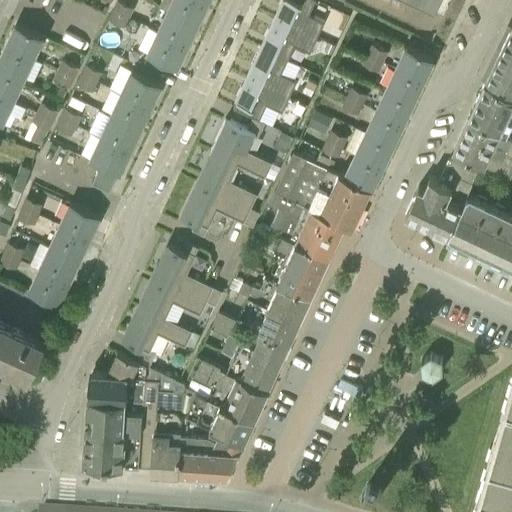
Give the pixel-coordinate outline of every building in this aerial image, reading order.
[(116,0),(112,9),(129,17),(134,7),(120,0),(116,0)] [(160,0),(158,4),(168,8),(196,21),(205,0),(160,0)] [(323,38),(330,23),(314,16),(322,0),(320,0),(287,0),(279,18),(323,38)] [(157,30),(186,43),(196,21),(168,8),(157,30)] [(116,44),(120,46),(133,19),(129,17),(112,9),(98,37),(115,45),(116,44)] [(293,61),(300,46),(315,53),(323,38),(279,18),(265,47),(293,61)] [(6,44),(33,57),(43,35),(17,23),(6,44)] [(511,23),(505,38),(486,79),(511,91),(511,23)] [(186,43),(157,30),(147,52),(175,65),(186,43)] [(366,52),(383,60),(388,50),(371,42),(366,52)] [(0,58),(0,67),(22,78),(33,57),(6,44),(0,58)] [(395,66),(422,79),(432,58),(405,45),(395,66)] [(295,97),(302,82),(286,75),(293,61),(265,47),(251,77),(295,97)] [(362,62),(378,71),(383,60),(366,52),(362,62)] [(57,68),(74,76),(79,66),(62,58),(57,68)] [(81,72),(97,81),(102,71),(85,63),(81,72)] [(385,89),(412,101),(422,79),(395,66),(385,89)] [(0,94),(12,100),(22,78),(0,67),(0,94)] [(69,86),(74,76),(57,68),(52,78),(69,86)] [(122,91),(149,104),(160,82),(132,69),(122,91)] [(93,90),(97,81),(81,72),(76,82),(93,90)] [(239,108),(253,115),(265,121),(272,105),(287,113),(295,97),(251,77),(241,99),(243,100),(239,108)] [(511,91),(486,79),(469,115),(511,134),(511,91)] [(347,95),(363,102),(367,93),(351,85),(347,95)] [(375,109),(402,122),(412,101),(385,89),(375,109)] [(111,113),(139,127),(149,104),(122,91),(111,113)] [(12,100),(0,94),(0,120),(2,121),(12,100)] [(342,105),(358,113),(363,102),(347,95),(342,105)] [(17,122),(25,103),(16,99),(8,118),(17,122)] [(36,110),(54,119),(58,109),(42,101),(36,110)] [(60,116),(76,124),(81,114),(64,106),(60,116)] [(317,106),(305,131),(322,138),(333,114),(317,106)] [(365,131),(392,143),(402,122),(375,109),(365,131)] [(42,143),(49,129),(54,119),(36,110),(31,120),(33,121),(26,137),(42,143)] [(101,136),(128,149),(139,127),(111,113),(101,136)] [(225,117),(210,149),(213,150),(238,162),(265,175),(272,160),(245,148),(253,131),(259,133),(265,121),(253,115),(248,126),(231,118),(230,120),(225,117)] [(511,134),(469,115),(453,148),(483,162),(510,175),(511,171),(511,134)] [(55,125),(71,134),(76,124),(60,116),(55,125)] [(326,138),(343,146),(348,137),(331,128),(326,138)] [(272,145),(284,150),(292,135),(280,129),(272,145)] [(355,152),(382,164),(392,143),(365,131),(355,152)] [(91,157),(101,162),(92,179),(110,187),(118,170),(128,149),(101,136),(91,157)] [(338,156),(343,146),(326,138),(321,148),(338,156)] [(213,150),(199,181),(251,206),(257,192),(230,179),(238,162),(213,150)] [(354,223),(371,186),(345,173),(339,171),(293,150),(276,187),(354,223)] [(345,173),(371,186),(382,164),(355,152),(345,173)] [(463,205),(469,192),(479,168),(450,155),(439,178),(452,185),(446,197),(463,205)] [(21,163),(17,175),(27,178),(31,167),(21,163)] [(450,232),(463,205),(446,197),(452,185),(439,178),(430,174),(424,187),(419,184),(406,212),(450,232)] [(23,189),(27,178),(17,175),(13,186),(23,189)] [(236,215),(244,219),(251,206),(199,181),(184,212),(189,214),(188,216),(196,220),(193,227),(204,233),(208,225),(217,207),(236,215)] [(352,228),(354,223),(276,187),(269,201),(279,206),(270,226),(330,253),(343,224),(352,228)] [(450,232),(468,241),(487,200),(469,192),(463,205),(450,232)] [(22,206),(39,213),(43,203),(26,196),(22,206)] [(468,241),(486,249),(505,209),(487,200),(468,241)] [(60,223),(88,236),(98,214),(70,201),(60,223)] [(17,216),(35,223),(39,213),(22,206),(17,216)] [(253,224),(260,210),(251,206),(244,219),(253,224)] [(486,249),(504,258),(511,240),(511,212),(505,209),(486,249)] [(0,219),(0,231),(6,233),(10,222),(0,219)] [(50,244),(78,257),(88,236),(60,223),(50,244)] [(273,276),(311,294),(330,253),(270,226),(269,227),(267,226),(260,243),(272,248),(272,249),(283,254),(273,276)] [(3,250),(20,258),(24,248),(7,240),(3,250)] [(154,274),(207,298),(213,285),(186,272),(195,253),(198,245),(187,240),(183,247),(175,243),(174,245),(169,243),(154,274)] [(39,267),(67,280),(78,257),(50,244),(39,267)] [(0,257),(0,261),(16,268),(20,258),(3,250),(0,257)] [(67,280),(39,267),(29,289),(57,302),(67,280)] [(300,319),(311,294),(273,276),(266,272),(261,284),(253,281),(252,283),(235,276),(230,286),(247,294),(300,319)] [(140,304),(165,316),(174,299),(200,312),(207,298),(154,274),(140,304)] [(222,289),(213,285),(207,298),(216,303),(222,289)] [(257,328),(260,329),(289,342),(300,319),(247,294),(242,305),(251,309),(245,322),(257,327),(257,328)] [(174,338),(185,343),(192,329),(165,316),(140,304),(125,336),(130,338),(129,340),(144,347),(138,358),(148,364),(150,363),(156,350),(151,348),(159,331),(174,338)] [(278,366),(289,342),(260,329),(253,344),(240,338),(241,337),(236,335),(242,320),(219,309),(211,325),(228,333),(225,341),(278,366)] [(0,360),(24,372),(39,340),(0,321),(0,360)] [(268,387),(278,366),(225,341),(221,349),(233,354),(226,368),(268,387)] [(88,395),(146,399),(148,364),(138,358),(119,349),(109,370),(91,370),(88,395)] [(423,371),(433,376),(443,369),(442,357),(432,352),(422,359),(422,370),(423,371)] [(254,416),(268,387),(226,368),(197,353),(192,376),(188,385),(207,395),(254,416)] [(181,469),(184,429),(186,384),(185,380),(159,368),(150,363),(148,364),(146,399),(144,429),(141,465),(181,469)] [(511,511),(511,384),(475,511),(511,511)] [(88,395),(86,425),(82,461),(141,465),(144,429),(146,399),(88,395)] [(219,428),(244,439),(254,416),(207,395),(197,417),(219,428)] [(184,429),(181,469),(229,472),(244,439),(219,428),(216,434),(209,431),(184,429)] [(377,488),(371,485),(367,483),(360,498),(375,505),(382,490),(377,488)]
